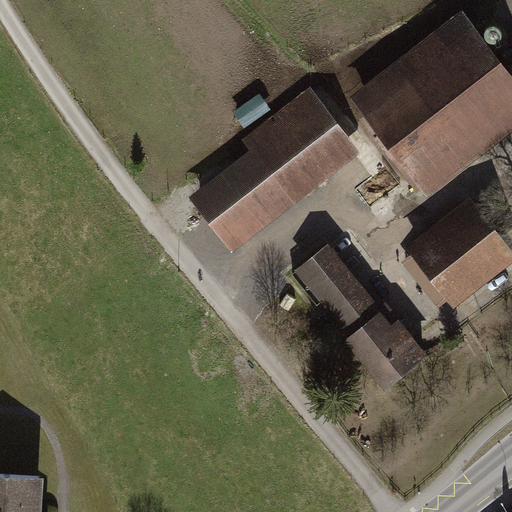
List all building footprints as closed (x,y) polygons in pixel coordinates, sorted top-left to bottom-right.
[(348,102),(427,200),(511,131),(511,77),(460,13),(348,102)] [(192,196),(233,250),(360,154),(310,89),(243,140),(251,152),(192,196)] [(404,249),(453,313),(511,268),(511,253),(471,199),(404,249)] [(387,399),(430,365),(332,240),(289,274),(387,399)] [(0,511),(39,511),(42,477),(0,474),(0,511)]
